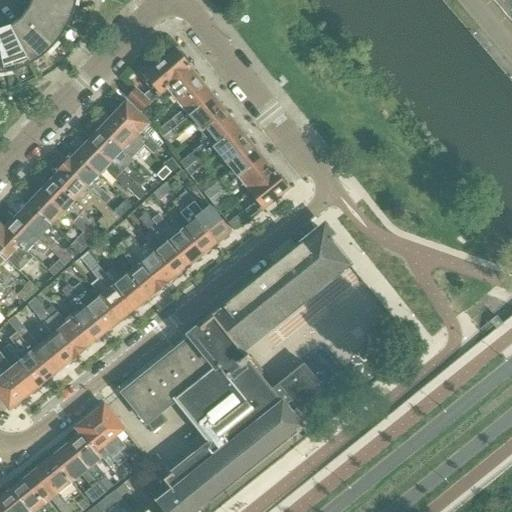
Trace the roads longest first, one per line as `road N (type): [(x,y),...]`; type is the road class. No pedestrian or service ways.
road 1 (residential): [(0,440),(31,435),(331,191),(190,15),(156,5)]
road 2 (secondary): [(511,362),(324,511)]
road 3 (residential): [(0,167),(156,5)]
road 4 (secondary): [(394,511),(511,417)]
